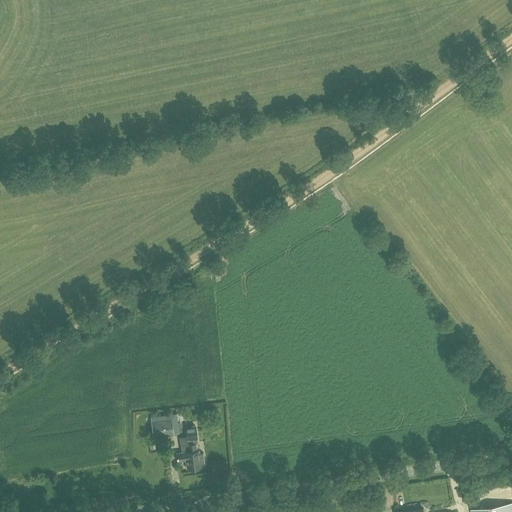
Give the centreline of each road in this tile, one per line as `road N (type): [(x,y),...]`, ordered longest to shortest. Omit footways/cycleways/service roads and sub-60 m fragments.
road 1 (track): [(0,374),(294,196),(511,38)]
road 2 (tertiary): [(141,511),(511,455)]
